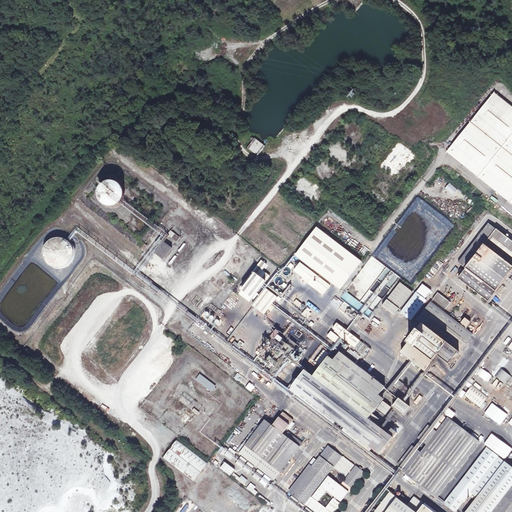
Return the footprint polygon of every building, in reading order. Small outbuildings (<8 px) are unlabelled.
[(511,106),(494,93),(447,152),(511,204),(511,106)] [(258,156),(265,146),(255,138),(247,148),(258,156)] [(125,192),(124,190),(123,187),(121,185),(119,183),(116,182),(113,181),(110,181),(108,182),(105,183),(103,185),(101,188),(100,190),(99,193),(99,196),(100,199),(101,201),(103,204),(106,205),(108,207),(111,207),(114,207),(117,206),(119,205),(122,203),(123,201),(125,198),(125,195),(125,192)] [(473,194),(478,198),(482,193),(476,189),(473,194)] [(488,223),(458,263),(466,269),(496,229),(488,223)] [(340,290),(362,261),(317,227),(295,255),(340,290)] [(458,278),(489,302),(511,271),(511,241),(496,229),(466,269),(458,278)] [(177,242),(180,238),(175,234),(172,238),(177,242)] [(74,251),(73,248),(72,245),(70,243),(68,241),(65,239),(62,238),(59,238),(55,238),(52,239),(50,241),(47,243),(45,246),(44,249),(43,252),(43,255),(44,258),(45,261),(47,263),(49,266),(51,268),(54,269),(57,269),(61,269),(64,269),(67,267),(69,265),(71,263),(73,260),(74,257),(74,254),(74,251)] [(163,259),(172,248),(160,239),(156,244),(160,247),(155,253),(163,259)] [(267,264),(261,260),(253,271),(255,273),(242,290),(252,298),(270,276),(262,270),(267,264)] [(311,270),(300,262),(294,270),(305,278),(311,270)] [(331,285),(311,270),(305,278),(325,293),(331,285)] [(400,282),(382,306),(395,315),(413,292),(400,282)] [(158,294),(160,290),(153,285),(150,288),(158,294)] [(278,297),(266,288),(253,306),(264,314),(269,309),(271,311),(275,306),(273,303),(278,297)] [(416,292),(400,313),(411,321),(427,300),(416,292)] [(338,309),(343,302),(335,296),(330,303),(338,309)] [(473,334),(431,301),(416,320),(422,325),(400,353),(425,372),(438,355),(449,365),(473,334)] [(342,313),(347,306),(344,304),(339,311),(342,313)] [(380,311),(376,315),(381,319),(385,315),(380,311)] [(189,312),(186,315),(194,322),(196,318),(189,312)] [(465,318),(461,323),(467,328),(471,322),(465,318)] [(344,328),(339,336),(346,341),(352,334),(344,328)] [(279,342),(283,337),(274,330),(270,335),(279,342)] [(305,370),(292,387),(380,455),(393,438),(388,433),(377,425),(380,420),(373,415),(370,420),(369,419),(384,399),(379,395),(385,387),(340,352),(334,360),(329,356),(313,376),(305,370)] [(487,382),(492,376),(481,367),(476,374),(487,382)] [(501,368),(495,376),(505,384),(511,376),(501,368)] [(200,374),(195,380),(211,392),(216,386),(200,374)] [(496,379),(492,385),(499,390),(503,384),(496,379)] [(396,384),(400,389),(404,385),(400,380),(396,384)] [(249,382),(245,388),(251,392),(255,386),(249,382)] [(480,407),(488,397),(473,385),(465,396),(480,407)] [(417,404),(422,397),(419,395),(414,402),(417,404)] [(399,398),(392,407),(403,415),(410,406),(399,398)] [(384,401),(378,409),(386,415),(392,407),(384,401)] [(493,403),(485,413),(501,425),(508,415),(493,403)] [(240,453),(274,480),(300,447),(286,436),(283,434),(293,420),(283,412),(273,426),(265,420),(240,453)] [(480,442),(448,418),(437,432),(427,445),(421,453),(406,472),(406,473),(438,497),(480,442)] [(420,440),(427,445),(437,432),(430,427),(420,440)] [(391,429),(388,433),(393,438),(393,439),(397,434),(391,429)] [(288,432),(286,436),(300,447),(303,443),(288,432)] [(511,449),(492,434),(484,444),(505,459),(511,449)] [(207,463),(178,440),(164,458),(193,481),(207,463)] [(342,456),(328,446),(292,494),(305,504),(315,511),(334,511),(341,504),(336,500),(337,499),(335,497),(326,508),(311,497),(342,456)] [(230,447),(224,455),(230,460),(236,452),(230,447)] [(400,467),(406,472),(421,453),(414,448),(400,467)] [(487,448),(464,478),(475,487),(479,481),(498,457),(487,448)] [(356,466),(343,456),(334,468),(346,477),(349,472),(350,473),(341,486),(349,491),(349,492),(365,472),(356,466)] [(498,457),(479,481),(486,486),(504,461),(498,457)] [(477,497),(465,511),(492,511),(510,489),(511,486),(511,467),(504,461),(486,486),(477,497)] [(349,491),(341,486),(328,476),(312,497),(318,501),(326,491),(335,497),(337,499),(341,502),(349,491)] [(464,478),(445,503),(456,511),(471,492),(475,487),(464,478)] [(475,487),(471,492),(477,497),(486,486),(479,481),(475,487)] [(376,482),(368,494),(372,497),(377,490),(379,492),(383,486),(376,482)] [(511,511),(511,490),(510,489),(492,511),(511,511)] [(433,511),(414,497),(407,505),(390,492),(375,511),(433,511)]
